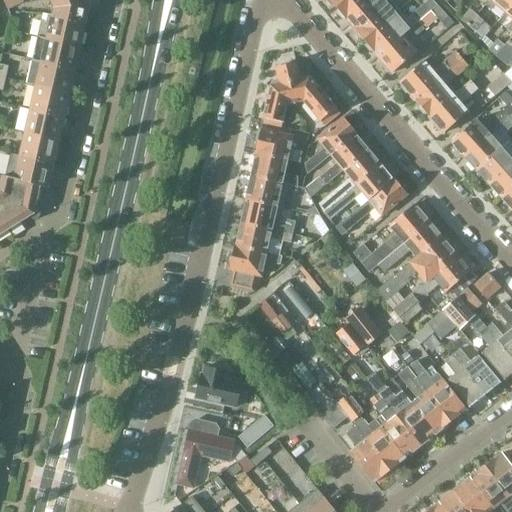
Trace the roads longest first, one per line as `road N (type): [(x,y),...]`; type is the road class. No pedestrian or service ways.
road 1 (tertiary): [(46,511),(170,0)]
road 2 (residential): [(180,358),(260,0)]
road 3 (residential): [(511,262),(288,0)]
road 4 (residential): [(42,229),(60,211),(106,0)]
road 5 (residential): [(381,511),(511,409)]
road 6 (residential): [(132,511),(176,376)]
road 7 (residential): [(13,356),(22,381),(0,484)]
road 8 (residential): [(13,356),(42,229)]
